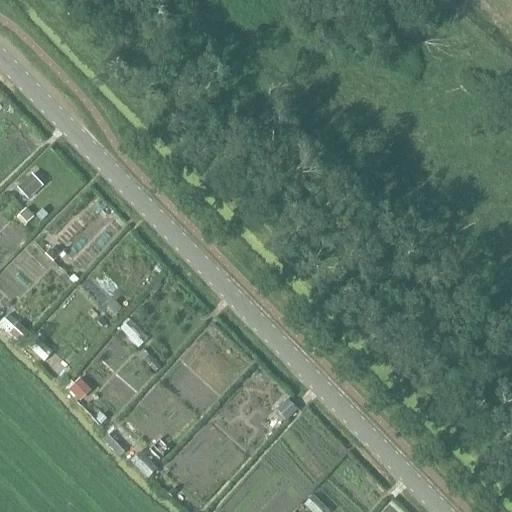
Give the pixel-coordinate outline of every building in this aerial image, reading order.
[(29,199),(44,185),(32,172),(17,187),(29,199)] [(19,262),(0,277),(0,283),(14,299),(35,281),(19,262)] [(104,270),(95,278),(111,295),(119,287),(104,270)] [(120,327),(139,346),(149,337),(130,317),(120,327)] [(81,377),(69,388),(80,400),(92,390),(81,377)] [(121,455),(129,446),(110,429),(102,438),(121,455)] [(149,477),(158,466),(141,451),(131,461),(149,477)] [(316,494),(305,503),(312,511),(330,511),(331,511),(316,494)]
